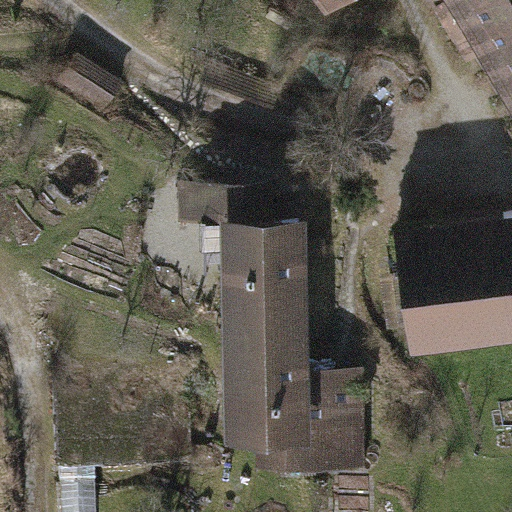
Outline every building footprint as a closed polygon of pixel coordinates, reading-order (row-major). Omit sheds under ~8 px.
[(511,0),(463,0),(511,84),(511,0)] [(79,48),(58,79),(105,110),(126,78),(79,48)] [(289,84),(210,57),(202,79),(281,106),(289,84)] [(304,146),(217,129),(214,146),(300,162),(304,146)] [(224,209),(294,208),(293,178),(180,179),(180,210),(224,209)] [(511,202),(399,217),(415,342),(511,329),(511,202)] [(226,324),(313,323),(311,208),(294,208),(224,209),(226,324)] [(313,363),(313,323),(226,324),(227,434),(257,434),(257,465),(367,463),(366,362),(313,363)]
